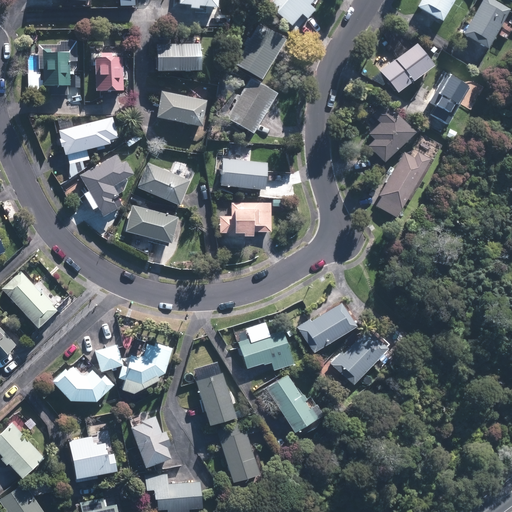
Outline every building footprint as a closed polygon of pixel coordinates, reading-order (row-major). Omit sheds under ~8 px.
[(308,0),(277,0),(271,8),(289,23),(308,0)] [(451,0),(423,0),(420,6),(440,18),(451,0)] [(505,12),(485,0),(464,34),(485,46),(505,12)] [(281,40),(259,27),(237,63),(259,77),(281,40)] [(199,69),(198,46),(158,47),(159,70),(199,69)] [(429,67),(415,48),(383,71),(396,90),(429,67)] [(68,54),(44,54),(44,84),(68,84),(68,54)] [(121,58),(97,58),(97,89),(120,90),(121,58)] [(466,86),(447,76),(432,102),(436,104),(430,115),(445,123),(466,86)] [(252,129),(273,94),(252,82),(231,117),(252,129)] [(199,125),(204,102),(162,93),(157,116),(199,125)] [(411,134),(383,105),(355,132),(383,161),(411,134)] [(111,120),(60,133),(65,154),(108,143),(107,137),(115,135),(111,120)] [(395,217),(426,160),(416,155),(413,159),(403,154),(375,206),(395,217)] [(126,178),(114,157),(81,176),(97,204),(120,191),(126,178)] [(265,165),(224,161),(221,185),(262,189),(265,165)] [(178,203),(187,183),(147,166),(138,186),(178,203)] [(268,230),(268,204),(232,204),(232,218),(222,218),(222,232),(230,232),(230,234),(250,234),(250,230),(268,230)] [(169,241),(174,220),(133,209),(128,231),(169,241)] [(54,310),(21,273),(4,288),(37,325),(54,310)] [(352,324),(339,302),(298,327),(311,348),(352,324)] [(362,331),(332,364),(350,380),(385,342),(371,329),(365,334),(362,331)] [(0,355),(12,345),(0,331),(0,355)] [(289,360),(280,331),(239,344),(246,366),(271,358),(273,365),(289,360)] [(139,380),(162,370),(168,351),(146,345),(143,355),(138,357),(130,355),(124,376),(139,380)] [(114,347),(96,352),(100,368),(118,362),(114,347)] [(68,398),(94,399),(107,387),(92,370),(87,374),(77,374),(71,367),(54,382),(68,398)] [(220,374),(197,380),(208,420),(232,413),(220,374)] [(286,376),(267,389),(292,429),(312,416),(286,376)] [(154,420),(132,428),(144,462),(166,455),(154,420)] [(40,455),(12,424),(0,434),(0,451),(19,473),(40,455)] [(236,426),(219,431),(233,480),(256,474),(244,432),(239,433),(236,426)] [(90,437),(68,440),(74,475),(114,468),(112,454),(105,455),(103,443),(91,445),(90,437)] [(198,503),(196,482),(165,484),(165,476),(147,477),(148,487),(154,487),(156,506),(167,505),(168,511),(186,510),(185,504),(198,503)] [(40,511),(22,485),(0,499),(0,500),(7,511),(40,511)] [(101,500),(81,503),(82,511),(115,511),(115,505),(102,507),(101,500)]
